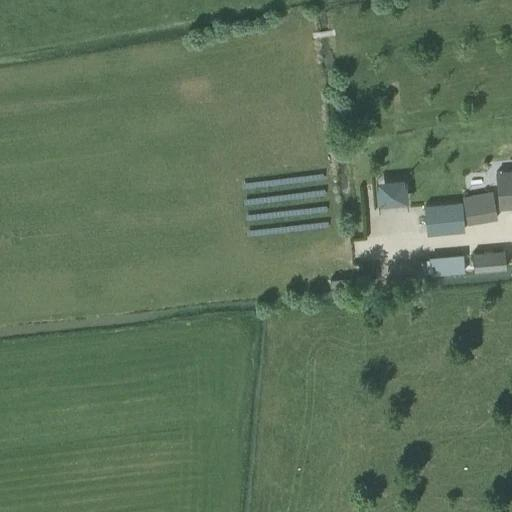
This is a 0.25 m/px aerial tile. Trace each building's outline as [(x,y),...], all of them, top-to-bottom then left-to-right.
[(511,171),(496,174),(500,209),(511,207),(511,171)] [(464,193),(469,221),(498,216),(494,188),(464,193)] [(424,205),(426,233),(464,230),(461,202),(424,205)] [(434,270),(462,267),(460,249),(432,252),(434,270)] [(472,254),(474,272),(506,268),(504,251),(472,254)]
